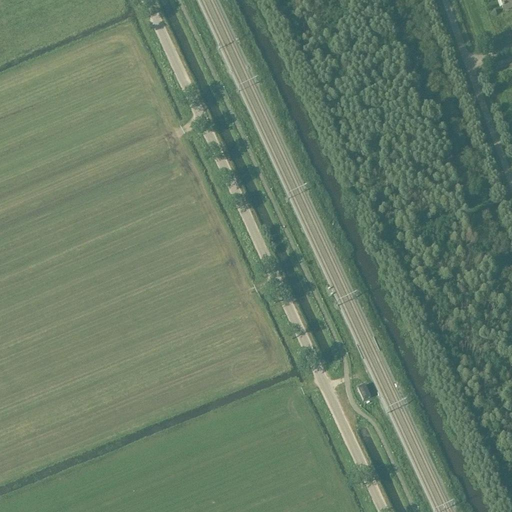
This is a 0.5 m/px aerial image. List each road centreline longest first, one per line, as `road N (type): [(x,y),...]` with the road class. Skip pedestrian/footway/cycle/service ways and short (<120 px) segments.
road 1 (tertiary): [(385,511),(146,0)]
road 2 (unclassified): [(511,183),(445,0)]
